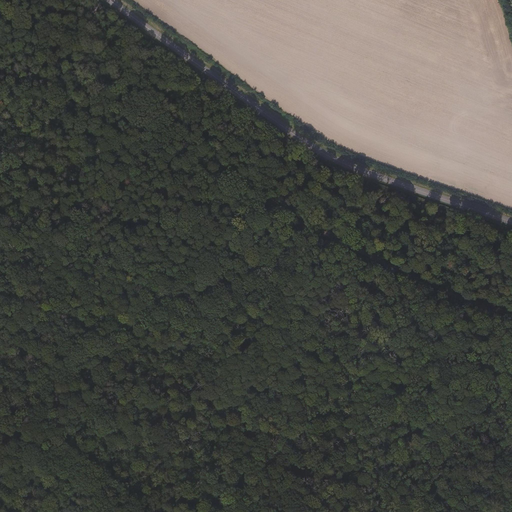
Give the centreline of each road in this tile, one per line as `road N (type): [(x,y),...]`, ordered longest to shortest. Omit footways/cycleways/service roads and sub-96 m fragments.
road 1 (track): [(511,314),(457,298),(333,239),(176,302),(77,362),(0,427)]
road 2 (tertiary): [(109,0),(325,153),(511,223)]
road 3 (track): [(333,239),(44,32),(0,10)]
road 4 (track): [(0,437),(158,511)]
